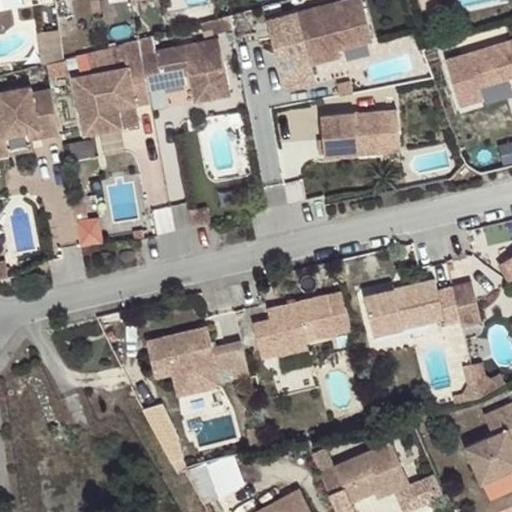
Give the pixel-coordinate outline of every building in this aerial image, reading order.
[(362,0),(342,0),(298,11),(303,28),(286,33),(295,66),(312,62),(311,54),(339,47),(373,39),(362,0)] [(152,34),(138,38),(142,55),(156,51),(156,48),(152,34)] [(156,51),(142,55),(149,88),(165,85),(163,77),(185,72),(185,69),(190,68),(190,71),(196,99),(231,91),(218,34),(156,48),(156,51)] [(122,41),(126,60),(142,56),(138,38),(122,41)] [(511,43),(511,41),(447,59),(460,105),(481,99),(478,87),(511,77),(511,43)] [(339,47),(311,54),(312,62),(341,55),(339,47)] [(149,88),(142,56),(126,60),(129,69),(74,81),(87,138),(110,133),(105,114),(120,110),(137,106),(152,103),(149,88)] [(61,131),(50,87),(32,91),(31,84),(0,91),(0,155),(11,153),(6,135),(29,130),(39,128),(41,135),(61,131)] [(362,152),(361,137),(383,136),(384,151),(404,149),(401,108),(325,114),(328,154),(362,152)] [(120,110),(105,114),(110,133),(124,130),(120,110)] [(39,128),(29,130),(31,138),(41,135),(39,128)] [(362,152),(384,151),(383,136),(361,137),(362,152)] [(111,183),(120,219),(147,213),(138,177),(111,183)] [(81,244),(105,243),(102,194),(78,196),(81,244)] [(511,258),(502,265),(511,281),(511,258)] [(508,284),(511,282),(511,281),(502,265),(498,267),(508,284)] [(436,278),(363,296),(373,337),(445,320),(446,319),(439,290),(436,278)] [(473,282),(453,287),(461,321),(463,325),(482,321),(473,282)] [(453,287),(439,290),(446,319),(445,320),(446,325),(461,321),(453,287)] [(270,317),(254,321),(261,353),(288,346),(307,342),(338,335),(329,293),(268,308),(270,317)] [(250,373),(242,338),(213,346),(207,324),(145,339),(154,378),(216,363),(218,371),(231,367),(233,377),(250,373)] [(307,342),(288,346),(289,352),(308,348),(307,342)] [(465,402),(480,398),(471,364),(464,366),(468,386),(463,394),(454,397),(456,404),(465,402)] [(511,404),(485,416),(494,434),(466,446),(484,485),(511,473),(511,404)] [(394,440),(320,470),(337,511),(351,511),(357,509),(354,502),(376,493),(385,489),(388,496),(414,486),(394,440)] [(203,500),(248,485),(237,450),(191,465),(203,500)] [(313,511),(302,489),(256,511),(313,511)] [(388,496),(385,489),(376,493),(379,501),(388,496)]
